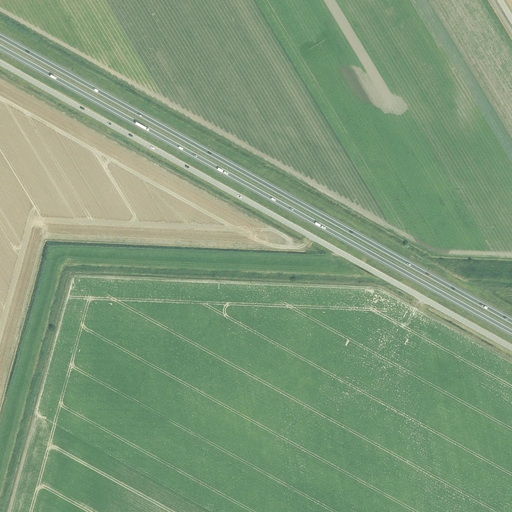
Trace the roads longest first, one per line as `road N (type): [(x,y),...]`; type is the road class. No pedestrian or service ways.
road 1 (unclassified): [(0,63),(511,348)]
road 2 (trunk): [(511,321),(0,36)]
road 3 (trunk): [(0,47),(511,331)]
